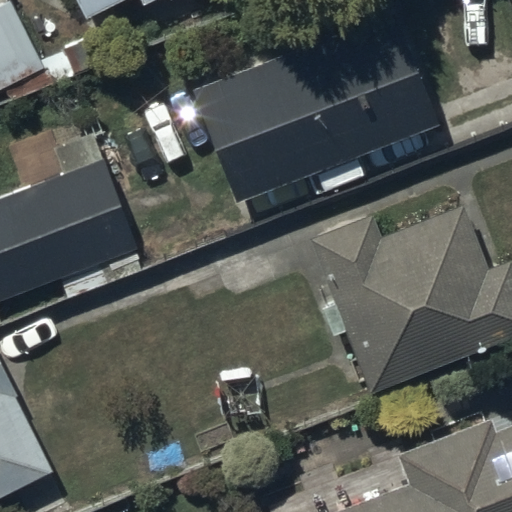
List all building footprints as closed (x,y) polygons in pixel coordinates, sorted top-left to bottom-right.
[(11,0),(0,0),(0,88),(46,65),(11,0)] [(74,0),(83,18),(118,0),(139,0),(142,4),(150,0),(74,0)] [(396,11),(192,88),(235,201),(439,123),(396,11)] [(61,170),(0,193),(0,299),(59,277),(67,297),(143,268),(90,129),(51,144),(61,170)] [(372,212),(308,236),(334,301),(320,307),(331,334),(344,329),(369,392),(511,336),(511,262),(510,257),(487,266),(463,203),(380,234),(372,212)] [(0,358),(0,496),(12,491),(22,511),(62,511),(70,508),(0,358)] [(269,511),(511,511),(511,421),(496,428),(491,415),(404,448),(400,436),(365,449),(371,465),(337,478),(347,503),(324,511),(308,511),(303,496),(268,509),(269,511)]
